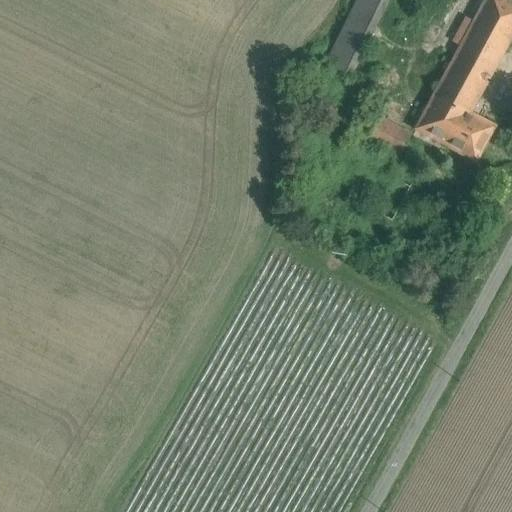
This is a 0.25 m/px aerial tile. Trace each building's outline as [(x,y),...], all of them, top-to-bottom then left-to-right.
[(388,0),(356,0),(326,64),(352,76),(388,0)] [(511,3),(505,0),(486,0),(451,65),(446,62),(442,68),(448,71),(435,95),(462,110),(470,94),(477,97),(511,33),(511,3)] [(462,110),(435,95),(417,128),(475,160),(493,127),(462,110)] [(418,139),(381,119),(371,136),(408,156),(418,139)] [(404,164),(377,213),(392,221),(418,172),(404,164)]
